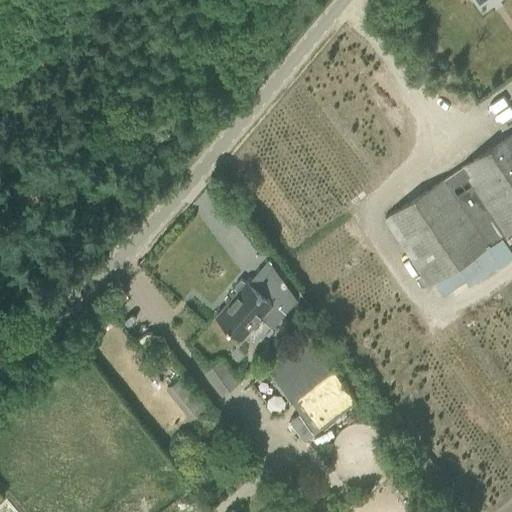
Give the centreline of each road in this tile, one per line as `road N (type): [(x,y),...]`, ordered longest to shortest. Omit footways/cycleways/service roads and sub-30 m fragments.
road 1 (residential): [(0,361),(142,232),(336,0)]
road 2 (track): [(105,0),(14,96),(5,148),(22,202),(0,242)]
